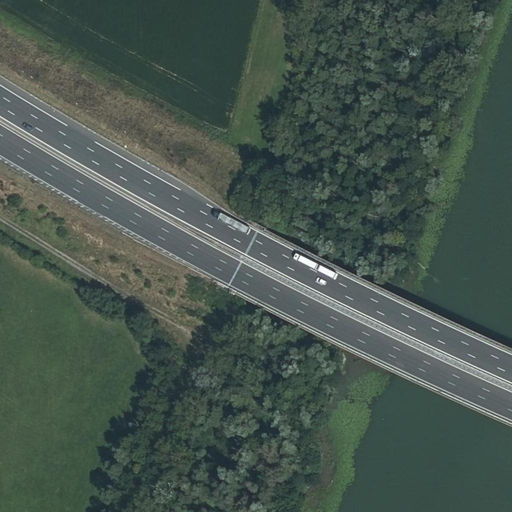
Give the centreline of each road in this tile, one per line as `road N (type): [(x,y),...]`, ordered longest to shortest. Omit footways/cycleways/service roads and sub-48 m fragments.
road 1 (motorway): [(511,372),(257,249),(0,101)]
road 2 (motorway): [(0,140),(241,277),(511,409)]
road 3 (track): [(0,216),(197,343),(192,381),(146,489),(144,511)]
road 4 (track): [(0,22),(257,165)]
road 5 (track): [(338,0),(289,164),(279,173),(257,165)]
